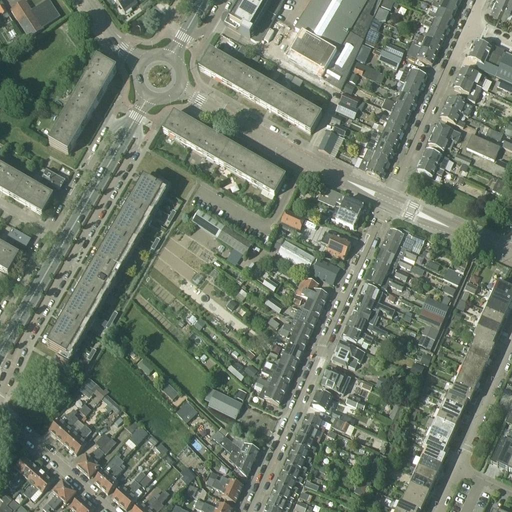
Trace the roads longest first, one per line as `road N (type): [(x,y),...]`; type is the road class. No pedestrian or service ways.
road 1 (residential): [(252,511),(387,203)]
road 2 (residential): [(0,395),(138,140),(133,121)]
road 3 (tertiary): [(0,349),(133,121)]
road 4 (unclassified): [(387,203),(179,87)]
road 5 (residential): [(387,203),(469,26)]
road 6 (residential): [(109,511),(0,412)]
road 7 (residential): [(133,121),(108,131),(48,233)]
road 8 (residential): [(457,471),(511,347)]
road 9 (unclassified): [(506,256),(387,203)]
